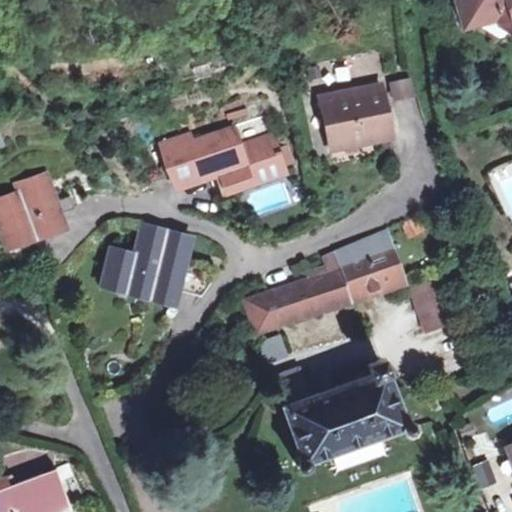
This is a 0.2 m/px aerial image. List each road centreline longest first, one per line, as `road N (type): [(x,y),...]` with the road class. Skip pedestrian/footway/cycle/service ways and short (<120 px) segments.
road 1 (residential): [(246,262),(281,257),(375,208),(402,177),(407,140),(399,89)]
road 2 (residential): [(85,217),(146,209),(217,235),(246,262)]
road 3 (residential): [(246,262),(185,333),(153,386)]
road 4 (residential): [(153,386),(135,419),(171,511)]
